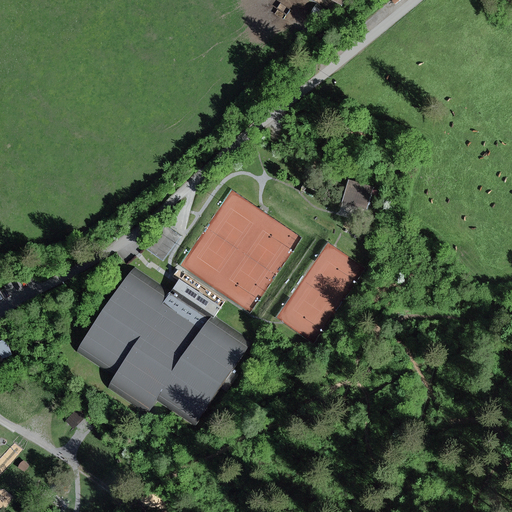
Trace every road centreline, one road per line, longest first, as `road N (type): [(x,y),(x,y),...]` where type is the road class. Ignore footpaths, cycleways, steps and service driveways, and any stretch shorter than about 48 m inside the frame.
road 1 (track): [(0,305),(140,235),(415,0)]
road 2 (track): [(0,413),(132,501)]
